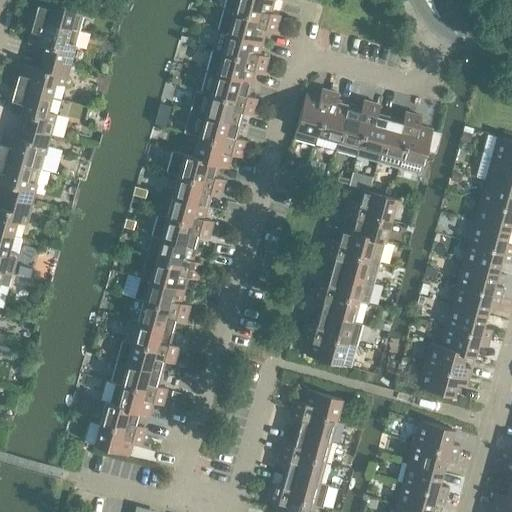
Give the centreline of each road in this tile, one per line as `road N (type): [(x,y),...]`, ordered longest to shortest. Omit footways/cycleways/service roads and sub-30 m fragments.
road 1 (residential): [(176,506),(300,54)]
road 2 (residential): [(300,54),(419,87),(451,28)]
road 3 (residential): [(466,511),(511,351)]
road 4 (residential): [(232,511),(273,361)]
